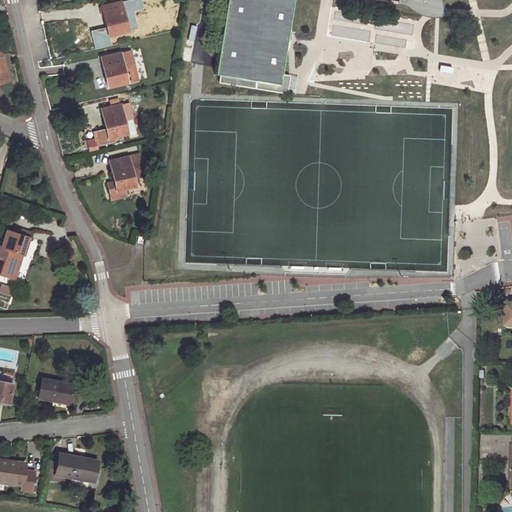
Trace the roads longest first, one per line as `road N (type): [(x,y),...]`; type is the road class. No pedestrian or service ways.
road 1 (residential): [(511,273),(443,288),(128,311)]
road 2 (residential): [(46,139),(99,261),(111,316)]
road 3 (residential): [(15,0),(46,139)]
road 4 (residential): [(0,433),(132,420)]
